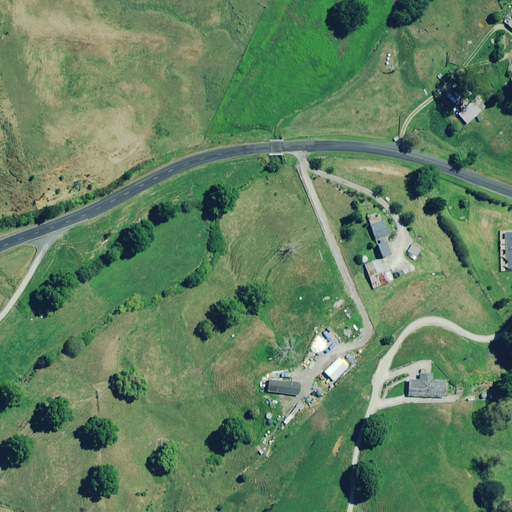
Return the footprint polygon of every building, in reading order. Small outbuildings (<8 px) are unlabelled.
[(485,107),(476,97),(457,114),(465,124),(485,107)] [(460,108),(455,100),(451,102),(456,110),(460,108)] [(387,235),(379,212),(365,217),(380,257),(389,254),(383,237),(387,235)] [(511,232),(503,232),(503,240),(499,240),(499,250),(504,250),(504,260),(506,260),(506,269),(511,268),(511,232)] [(419,249),(411,245),(407,252),(415,256),(419,249)] [(371,262),(373,266),(376,274),(383,271),(379,259),(371,262)] [(376,274),(373,266),(365,269),(372,289),(380,286),(376,274)] [(431,374),(418,373),(418,380),(407,380),(406,396),(443,398),(444,381),(431,380),(431,374)] [(317,465),(313,460),(305,466),(310,471),(317,465)] [(314,511),(317,509),(310,502),(300,511),(314,511)]
